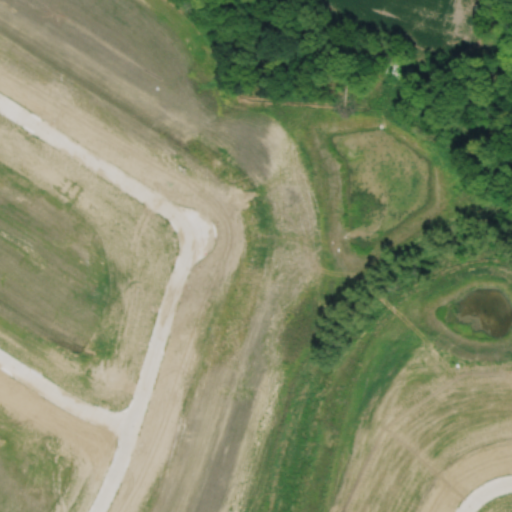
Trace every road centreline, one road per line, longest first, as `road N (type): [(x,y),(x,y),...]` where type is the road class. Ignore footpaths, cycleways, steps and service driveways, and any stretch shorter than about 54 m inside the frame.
road 1 (residential): [(94,511),(117,466),(194,218)]
road 2 (residential): [(194,218),(0,95)]
road 3 (residential): [(0,356),(80,405),(130,424)]
